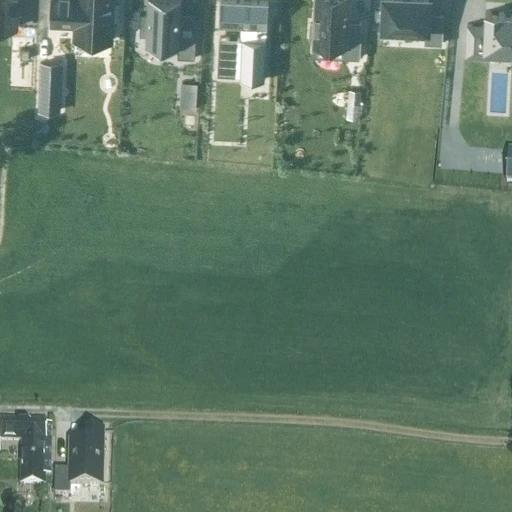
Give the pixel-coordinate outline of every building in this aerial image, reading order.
[(0,0),(0,26),(16,27),(17,0),(0,0)] [(54,0),(53,25),(77,26),(76,40),(112,42),(114,0),(54,0)] [(141,13),(140,35),(147,35),(146,47),(178,48),(177,58),(195,58),(197,17),(180,16),(181,0),(148,0),(148,14),(141,13)] [(227,0),(220,0),(220,25),(243,26),(242,38),(226,37),(225,62),(240,63),(240,76),(240,79),(241,79),(241,75),(264,76),(263,80),(265,80),(268,2),(227,0)] [(311,23),(310,37),(314,37),(314,44),(313,56),(345,57),(359,58),(360,33),(347,32),(349,0),(315,0),(315,23),(311,23)] [(384,0),(384,28),(426,30),(425,43),(442,43),(443,14),(428,14),(428,0),(384,0)] [(467,24),(466,57),(485,58),(486,50),(511,51),(511,14),(504,14),(504,12),(486,11),(485,25),(467,24)] [(33,40),(13,39),(11,87),(31,88),(33,40)] [(61,86),(42,86),(41,110),(60,110),(61,86)] [(361,91),(349,90),(348,105),(359,106),(361,91)] [(54,424),(48,423),(48,420),(1,419),(0,439),(22,440),(21,487),(46,487),(46,476),(53,476),(54,424)] [(56,470),(55,496),(71,496),(71,486),(103,487),(104,431),(81,431),(80,442),(70,442),(69,471),(56,470)]
